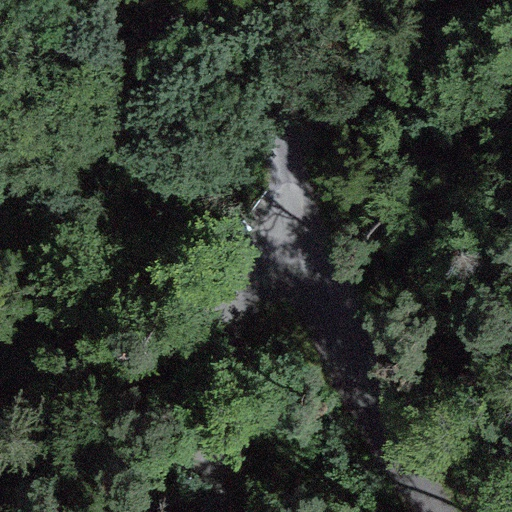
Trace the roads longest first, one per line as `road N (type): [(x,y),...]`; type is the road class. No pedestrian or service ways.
road 1 (residential): [(217,511),(210,347),(217,318),(252,281),(307,252),(355,386),(439,511)]
road 2 (track): [(307,252),(271,119),(218,45),(162,0)]
